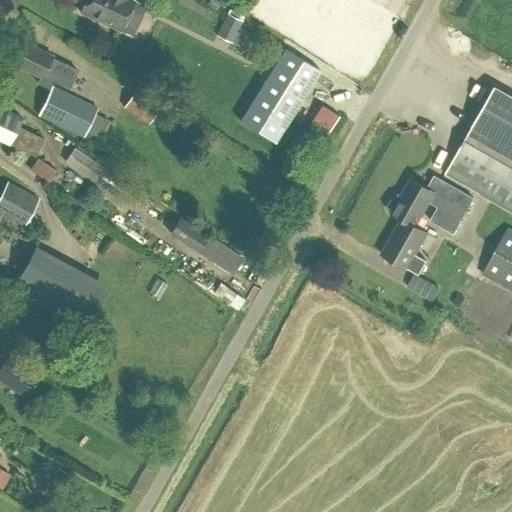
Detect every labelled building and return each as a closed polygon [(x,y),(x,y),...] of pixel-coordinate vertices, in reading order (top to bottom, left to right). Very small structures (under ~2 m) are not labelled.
[(83,0),(78,12),(118,31),(132,1),(129,0),(83,0)] [(207,0),(206,2),(216,9),(221,1),(219,0),(207,0)] [(245,49),(253,33),(239,27),(242,19),(227,12),(216,34),(245,49)] [(67,89),(76,70),(50,58),(51,56),(22,41),(11,64),(39,77),(36,83),(48,88),(51,81),(67,89)] [(267,75),(239,120),(274,142),(293,113),(305,93),(320,70),(284,48),(281,54),(267,75)] [(82,137),(95,111),(96,108),(50,87),(36,115),(82,137)] [(149,123),(150,122),(160,106),(135,89),(124,106),(149,123)] [(511,102),(488,89),(440,173),(511,213),(511,102)] [(327,131),(340,110),(326,101),(313,123),(327,131)] [(34,155),(42,138),(16,126),(20,117),(0,107),(0,140),(8,144),(8,143),(34,155)] [(126,203),(136,188),(74,146),(64,161),(126,203)] [(56,172),(37,159),(30,169),(48,183),(56,172)] [(410,226),(411,225),(424,201),(456,219),(468,197),(429,175),(428,175),(432,178),(426,189),(405,178),(393,199),(390,198),(386,199),(382,206),(383,209),(386,211),(386,212),(396,218),(410,226)] [(0,193),(0,212),(23,226),(38,200),(6,182),(0,193)] [(208,235),(179,215),(168,231),(197,251),(198,250),(234,273),(244,258),(208,235)] [(422,231),(411,225),(410,226),(396,218),(376,253),(402,267),(402,266),(413,273),(421,259),(410,253),(422,231)] [(511,289),(511,229),(504,225),(479,271),(511,289)] [(427,281),(420,293),(432,299),(439,287),(427,281)] [(236,301),(241,290),(224,282),(219,292),(236,301)] [(84,328),(102,294),(84,284),(66,318),(84,328)] [(8,357),(0,370),(0,373),(25,389),(35,374),(8,357)] [(0,471),(0,488),(1,489),(8,476),(0,471)]
